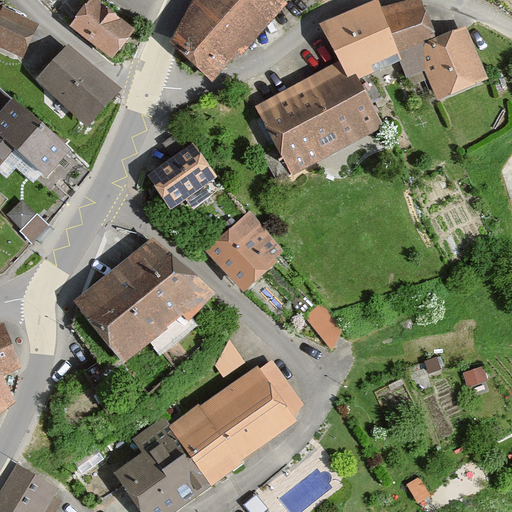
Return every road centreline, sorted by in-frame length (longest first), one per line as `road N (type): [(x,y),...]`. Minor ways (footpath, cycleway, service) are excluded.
road 1 (residential): [(100,197),(164,237),(286,343),(311,378),(316,412),(308,432),(205,511)]
road 2 (residential): [(145,91),(210,90),(347,0)]
road 3 (tertiary): [(0,456),(41,361),(36,300)]
road 4 (residential): [(145,91),(117,79),(26,0)]
road 5 (tertiary): [(36,300),(100,197)]
